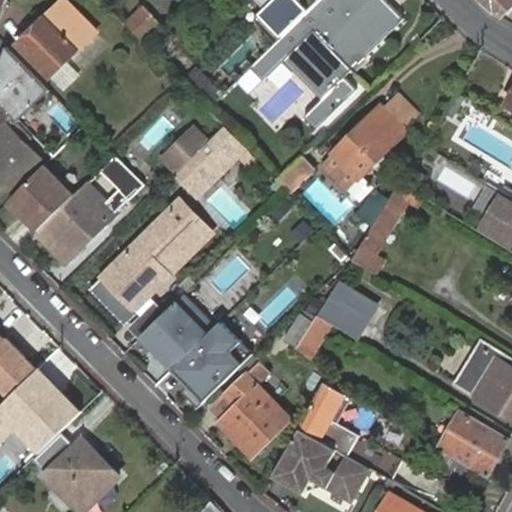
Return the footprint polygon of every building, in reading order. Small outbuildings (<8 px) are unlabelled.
[(102,34),(69,0),(67,0),(22,46),(55,81),(83,54),(102,34)] [(318,0),(251,66),(264,79),(287,58),(323,94),(403,16),(387,0),(318,0)] [(255,0),(284,30),(315,0),(255,0)] [(511,0),(481,0),(491,9),(502,16),(511,5),(511,0)] [(126,26),(143,44),(162,25),(145,8),(126,26)] [(50,88),(8,45),(0,63),(0,100),(18,118),(50,88)] [(93,65),(83,54),(55,81),(66,92),(93,65)] [(396,105),(385,116),(404,136),(415,124),(396,105)] [(36,158),(2,124),(10,118),(0,108),(0,175),(9,185),(36,158)] [(382,113),(336,157),(359,181),(405,137),(404,136),(385,116),(382,113)] [(200,153),(177,175),(200,198),(248,150),(227,127),(211,142),(200,153)] [(163,161),(177,175),(200,153),(211,142),(197,128),(163,161)] [(98,162),(104,167),(116,156),(117,157),(110,149),(98,162)] [(79,193),(49,223),(78,254),(119,216),(117,214),(130,202),(132,204),(147,189),(116,156),(104,167),(99,172),(122,196),(111,207),(89,183),(79,193)] [(282,183),(290,191),(295,196),(319,171),(306,159),(282,183)] [(7,200),(39,232),(49,223),(79,193),(47,161),(7,200)] [(356,257),(353,262),(375,275),(384,261),(376,255),(410,201),(419,206),(424,198),(401,184),(356,257)] [(376,188),(356,212),(368,222),(389,198),(376,188)] [(511,197),(501,191),(479,229),(511,247),(511,197)] [(139,243),(91,291),(127,327),(141,314),(137,310),(171,277),(165,270),(170,265),(177,271),(192,256),(180,244),(202,222),(182,202),(144,239),(147,242),(142,246),(139,243)] [(202,222),(180,244),(192,256),(215,234),(202,222)] [(78,254),(49,223),(39,232),(36,234),(66,266),(78,254)] [(334,325),(359,341),(379,306),(340,283),(323,312),(320,316),(334,325)] [(187,293),(166,314),(142,336),(173,368),(218,325),(187,293)] [(156,302),(127,327),(139,339),(142,336),(166,314),(156,302)] [(316,323),(320,316),(323,312),(312,305),(305,317),(316,323)] [(312,360),(334,325),(320,316),(316,323),(301,348),(312,360)] [(243,339),(224,319),(218,325),(173,368),(205,400),(245,361),(233,349),(243,339)] [(0,332),(0,387),(9,397),(41,367),(9,334),(5,338),(0,332)] [(492,345),(482,339),(454,385),(511,420),(511,366),(503,361),(507,354),(492,345)] [(264,363),(231,395),(241,406),(224,423),(255,456),(293,418),(262,386),(275,373),(264,363)] [(333,418),(346,395),(327,384),(301,429),(320,441),(371,470),(389,481),(394,483),(406,463),(333,418)] [(455,455),(488,474),(510,439),(478,420),(461,409),(460,411),(439,445),(455,455)] [(351,502),(371,470),(320,441),(301,429),(281,465),(275,477),(304,493),(312,480),(325,488),(351,502)] [(79,445),(48,476),(82,511),(88,511),(123,478),(97,452),(92,459),(86,458),(81,454),(79,445)] [(91,445),(79,445),(81,454),(86,458),(92,459),(97,452),(91,445)] [(304,493),(325,488),(312,480),(304,493)] [(418,511),(391,496),(383,491),(370,511),(418,511)] [(222,511),(213,503),(206,511),(222,511)]
